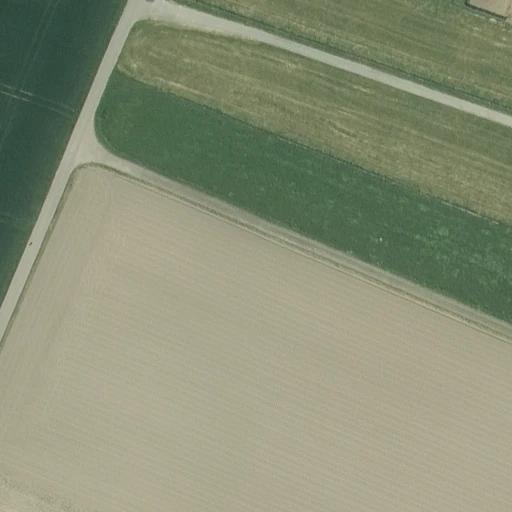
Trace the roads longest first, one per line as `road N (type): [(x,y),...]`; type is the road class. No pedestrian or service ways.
road 1 (track): [(511,338),(76,148)]
road 2 (track): [(148,0),(511,124)]
road 3 (track): [(0,326),(139,0)]
